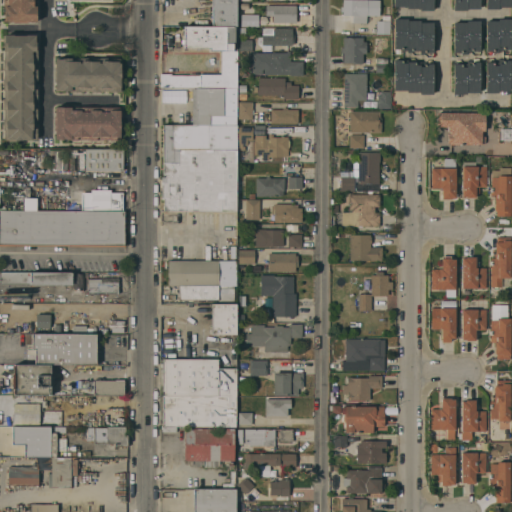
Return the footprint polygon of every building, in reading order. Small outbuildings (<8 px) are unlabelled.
[(34,22),(33,0),(3,0),(4,22),(34,22)] [(237,0),(237,26),(212,26),(212,0),(237,0)] [(380,0),(379,15),(371,15),(371,20),(366,20),(366,23),(352,23),(353,15),(342,15),(342,11),(340,11),(340,6),(342,6),(342,0),(380,0)] [(433,0),(433,10),(420,10),(420,8),(407,8),(407,6),(394,6),(394,0),(433,0)] [(480,0),(480,8),(467,8),(467,10),(454,10),(454,0),(480,0)] [(511,0),(511,7),(498,7),(498,9),(486,9),(486,0),(511,0)] [(296,5),(296,23),(273,22),(273,16),(266,15),(266,5),(296,5)] [(258,15),(258,26),(244,26),(244,19),(241,19),(241,15),(244,15),(244,16),(245,16),(245,15),(258,15)] [(390,33),(376,34),(376,20),(382,20),(382,15),(389,15),(390,33)] [(433,52),(424,52),(424,54),(420,54),(420,50),(412,50),(412,52),(407,52),(407,50),(402,50),(402,49),(394,49),(394,18),(408,18),(408,20),(420,20),(420,22),(433,22),(433,52)] [(510,49),(503,49),(503,50),(499,50),(499,53),(494,53),(494,51),(486,51),(486,20),(498,20),(498,18),(511,18),(510,49)] [(480,50),(471,50),(471,52),(467,52),(467,54),(462,54),(462,53),(453,52),(453,22),(466,22),(467,20),(480,20),(480,50)] [(160,87),(160,74),(172,74),(172,75),(199,75),(199,74),(221,74),(221,51),(209,51),(209,48),(199,48),(199,50),(196,50),(196,48),(184,48),(184,44),(181,44),(181,39),(184,39),(184,26),(212,26),(237,26),(237,30),(235,30),(235,43),(233,43),(233,51),(237,51),(237,87),(192,88),(160,87)] [(292,28),(292,35),(294,35),(294,44),(292,44),(292,45),(262,45),(262,35),(273,35),(273,28),(292,28)] [(35,35),(4,35),(4,140),(36,140),(36,130),(32,130),(32,51),(35,51),(35,35)] [(363,37),(363,42),(366,42),(366,53),(363,53),(363,63),(361,63),(344,63),(343,63),(343,53),(341,53),(341,47),(343,47),(343,37),(363,37)] [(252,51),(250,51),(250,58),(238,58),(238,39),(251,39),(252,51)] [(290,52),(290,61),(303,61),(303,75),(289,75),(289,74),(264,74),(264,69),(262,69),(262,74),(254,74),(253,74),(253,69),(252,69),(252,52),(290,52)] [(390,58),(390,72),(375,72),(375,63),(376,63),(376,58),(390,58)] [(433,94),(420,94),(420,92),(407,92),(407,90),(394,90),(394,59),(402,59),(402,58),(407,58),(407,62),(415,62),(415,60),(420,60),(420,62),(424,62),(424,63),(433,63),(433,94)] [(510,91),(498,91),(498,93),(486,93),(486,62),(494,62),(494,61),(498,61),(498,58),(503,58),(503,60),(510,60),(510,91)] [(120,61),(55,60),(54,91),(119,92),(120,61)] [(480,92),(467,92),(467,94),(453,94),(453,64),(463,63),(462,62),(467,62),(467,60),(471,60),(471,62),(480,62),(480,92)] [(366,100),(364,100),(364,101),(361,100),(357,100),(357,107),(343,107),(344,73),(366,73),(366,100)] [(285,78),(285,81),(291,82),(290,85),(298,85),(298,99),(282,98),(282,95),(258,94),(258,77),(285,78)] [(237,87),(236,211),(164,211),(164,199),(161,199),(161,177),(163,177),(163,124),(192,125),(192,88),(237,87)] [(390,108),(377,108),(377,95),(380,95),(380,91),(390,91),(390,108)] [(238,101),(253,102),(252,119),(238,119),(238,101)] [(270,123),(270,109),(282,109),(282,108),(287,108),(287,109),(298,109),(298,123),(270,123)] [(54,140),(119,140),(119,110),(54,110),(54,140)] [(379,111),(379,118),(381,118),(381,132),(349,132),(349,111),(379,111)] [(485,113),(485,131),(483,131),(483,135),(485,136),(485,142),(484,143),(483,144),(450,145),(450,143),(447,143),(447,133),(449,133),(449,127),(437,127),(436,113),(485,113)] [(238,126),(252,126),(252,140),(247,140),(247,145),(244,145),(244,150),(238,150),(238,126)] [(500,128),(511,128),(511,140),(500,140),(500,128)] [(265,135),(265,139),(268,139),(268,134),(273,134),(273,137),(281,137),(281,135),(284,135),(284,137),(288,137),(288,139),(289,141),(289,146),(288,148),(288,151),(288,156),(286,156),(270,157),(270,159),(268,159),(269,160),(262,160),(262,155),(253,155),(253,140),(254,140),(254,135),(265,135)] [(363,147),(349,148),(349,135),(363,135),(363,147)] [(122,149),(122,170),(85,170),(85,149),(122,149)] [(358,152),(380,152),(380,162),(379,162),(379,184),(357,184),(358,152)] [(247,162),(239,162),(239,153),(248,153),(247,162)] [(431,168),(444,168),(444,160),(451,160),(451,161),(455,161),(455,198),(451,198),(451,199),(441,199),(441,188),(431,188),(431,168)] [(486,186),(475,187),(475,197),(466,197),(466,196),(462,196),(462,162),(475,162),(475,166),(486,166),(486,186)] [(511,215),(496,216),(496,211),(495,211),(494,195),(491,195),(491,177),(498,177),(498,176),(510,176),(511,215)] [(256,178),(266,178),(266,177),(270,177),(270,178),(284,178),(284,190),(283,190),(283,195),(256,196),(256,178)] [(302,177),(302,188),(288,188),(288,177),(302,177)] [(354,177),(354,191),(340,190),(340,177),(354,177)] [(122,193),(122,210),(77,210),(77,198),(82,198),(82,193),(122,193)] [(259,219),(245,219),(246,199),(249,199),(249,193),(255,194),(255,199),(259,199),(259,219)] [(379,194),(379,206),(374,206),(374,213),(379,213),(379,226),(341,225),(342,225),(334,225),(334,213),(341,213),(341,212),(349,212),(349,194),(379,194)] [(24,198),(36,198),(36,210),(24,210),(24,198)] [(281,222),(274,222),(274,214),(271,214),(271,205),(274,205),(274,204),(291,204),(291,205),(297,205),(297,208),(301,208),(301,222),(281,222)] [(36,210),(124,211),(124,233),(126,233),(126,246),(0,245),(0,210),(24,210),(36,210)] [(283,246),(272,246),(272,247),(269,247),(269,246),(265,246),(255,246),(255,229),(265,229),(265,230),(283,230),(283,246)] [(288,234),(301,234),(301,246),(288,246),(288,234)] [(349,260),(350,234),(370,234),(370,237),(371,237),(371,244),(370,244),(370,247),(382,247),(382,260),(349,260)] [(490,258),(495,258),(495,242),(496,242),(496,237),(510,237),(510,278),(501,278),(501,287),(490,286),(490,258)] [(254,250),(254,264),(238,264),(238,250),(254,250)] [(268,272),(268,253),(295,253),(295,255),(298,255),(297,267),(295,267),(295,272),(268,272)] [(486,288),(461,288),(461,258),(466,258),(466,257),(475,257),(475,267),(486,268),(486,288)] [(431,268),(441,269),(441,258),(450,258),(450,259),(455,259),(455,289),(431,289),(431,268)] [(236,260),(236,286),(234,286),(234,301),(221,301),(221,303),(215,303),(215,300),(179,300),(179,297),(171,297),(171,289),(174,289),(174,285),(168,285),(168,260),(236,260)] [(0,271),(72,272),(72,284),(0,283),(0,271)] [(371,296),(371,310),(358,310),(358,294),(371,294),(370,275),(375,275),(375,271),(383,271),(383,272),(383,275),(388,275),(388,281),(392,281),(392,289),(388,289),(388,296),(371,296)] [(295,317),(272,316),(272,295),(260,295),(260,275),(274,275),(274,276),(293,276),(293,293),(296,293),(295,317)] [(101,279),(101,277),(118,277),(118,294),(88,294),(88,279),(101,279)] [(431,308),(440,308),(440,301),(456,301),(456,309),(455,309),(455,338),(450,338),(450,342),(441,342),(441,329),(431,329),(431,308)] [(236,335),(211,335),(212,305),(211,305),(211,303),(236,304),(236,314),(236,322),(236,335)] [(510,359),(496,359),(496,354),(494,354),(494,337),(490,337),(490,320),(491,320),(491,305),(508,305),(508,318),(510,318),(510,359)] [(461,309),(486,309),(486,330),(475,330),(475,340),(466,340),(466,339),(461,339),(461,309)] [(50,314),(50,327),(36,326),(36,314),(50,314)] [(236,314),(244,314),(244,322),(236,322),(236,314)] [(246,333),(251,333),(251,324),(256,324),(256,322),(264,322),(264,327),(274,327),(274,325),(282,325),(282,327),(288,327),(288,324),(290,324),(290,322),(302,322),(302,337),(290,338),(290,351),(263,351),(263,352),(257,352),(257,345),(246,345),(246,333)] [(177,324),(177,357),(162,357),(162,324),(177,324)] [(99,334),(99,341),(96,341),(96,364),(34,364),(34,349),(32,349),(32,333),(99,334)] [(236,335),(236,346),(211,345),(211,335),(236,335)] [(345,339),(372,339),(373,340),(385,339),(385,356),(384,356),(384,370),(341,370),(341,361),(345,361),(345,339)] [(162,359),(218,359),(218,368),(236,368),(235,427),(176,426),(162,426),(162,359)] [(249,375),(249,360),(267,360),(267,375),(249,375)] [(50,365),(50,395),(13,395),(13,393),(13,388),(11,388),(12,374),(13,374),(13,365),(14,365),(14,364),(50,365)] [(302,388),(297,388),(298,395),(290,395),(273,395),(273,372),(288,372),(288,373),(302,373),(302,388)] [(381,375),(381,388),(369,388),(369,400),(351,400),(347,400),(347,394),(342,394),(342,385),(346,385),(346,377),(351,377),(368,378),(368,375),(381,375)] [(115,380),(124,380),(124,395),(93,395),(93,380),(115,380)] [(510,429),(499,429),(499,422),(497,422),(497,418),(490,418),(490,401),(494,401),(494,385),(496,385),(496,380),(510,380),(510,429)] [(430,408),(441,408),(441,398),(450,398),(450,399),(453,399),(454,439),(447,439),(447,429),(439,429),(431,429),(430,408)] [(291,399),(291,408),(287,408),(287,416),(265,416),(265,399),(291,399)] [(485,431),(471,431),(471,439),(461,439),(461,401),(465,401),(465,400),(475,400),(475,411),(485,411),(485,431)] [(40,404),(39,424),(13,424),(14,413),(11,413),(11,408),(13,408),(13,403),(40,404)] [(384,406),(384,426),(373,426),(373,432),(344,432),(344,421),(343,421),(343,414),(341,414),(341,407),(345,407),(345,406),(384,406)] [(252,412),(252,424),(238,424),(238,412),(252,412)] [(50,426),(50,457),(24,457),(24,445),(12,445),(12,427),(11,427),(11,426),(50,426)] [(106,427),(106,426),(128,426),(127,447),(115,446),(115,444),(94,443),(94,427),(106,427)] [(293,429),(293,442),(274,442),(274,451),(262,451),(262,445),(249,445),(249,446),(244,446),(244,451),(235,451),(235,427),(244,427),(244,429),(293,429)] [(234,428),(234,460),(203,460),(203,466),(191,466),(191,460),(184,460),(184,428),(234,428)] [(346,455),(332,455),(333,435),(347,435),(346,455)] [(384,441),(384,462),(359,462),(360,447),(358,447),(358,444),(359,444),(359,441),(384,441)] [(430,454),(445,454),(445,447),(455,447),(454,484),(450,484),(450,485),(441,485),(441,475),(430,474),(430,454)] [(485,472),(475,472),(475,483),(465,483),(465,482),(461,482),(461,452),(485,452),(485,472)] [(280,453),(280,466),(269,465),(269,464),(252,464),(252,465),(245,465),(245,453),(280,453)] [(282,468),(281,455),(295,454),(295,467),(282,468)] [(71,457),(71,488),(49,488),(49,484),(51,484),(51,457),(56,457),(71,457)] [(509,502),(495,502),(495,497),(494,497),(494,481),(490,481),(489,463),(497,463),(497,462),(509,462),(509,502)] [(346,493),(346,490),(346,487),(347,487),(347,485),(342,485),(343,477),(346,477),(346,469),(368,470),(368,468),(381,468),(381,470),(381,480),(380,480),(380,484),(384,484),(384,488),(381,488),(381,493),(346,493)] [(38,469),(38,485),(8,485),(8,469),(38,469)] [(222,471),(235,471),(235,483),(234,483),(234,488),(222,488),(222,471)] [(237,488),(246,479),(253,486),(245,495),(237,488)] [(288,479),(289,496),(280,496),(280,495),(270,495),(269,487),(267,487),(267,482),(269,482),(269,481),(277,481),(279,479),(288,479)] [(235,511),(193,511),(193,488),(235,489),(235,495),(235,501),(235,511)] [(340,511),(341,506),(341,498),(366,498),(366,508),(370,508),(370,511),(381,511),(340,511)]
